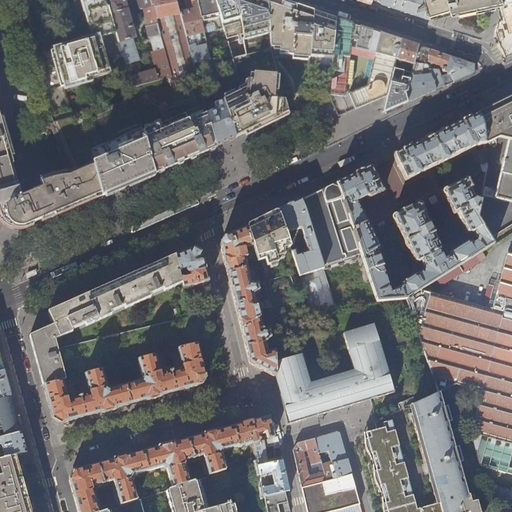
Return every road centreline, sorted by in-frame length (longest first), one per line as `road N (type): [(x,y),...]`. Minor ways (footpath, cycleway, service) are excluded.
road 1 (residential): [(41,454),(244,397),(201,215)]
road 2 (secondary): [(498,80),(201,215)]
road 3 (residential): [(300,511),(284,441),(338,424),(367,511)]
road 4 (secondary): [(201,215),(0,298)]
road 5 (residential): [(322,0),(481,55),(498,80)]
road 6 (residential): [(41,454),(0,298)]
